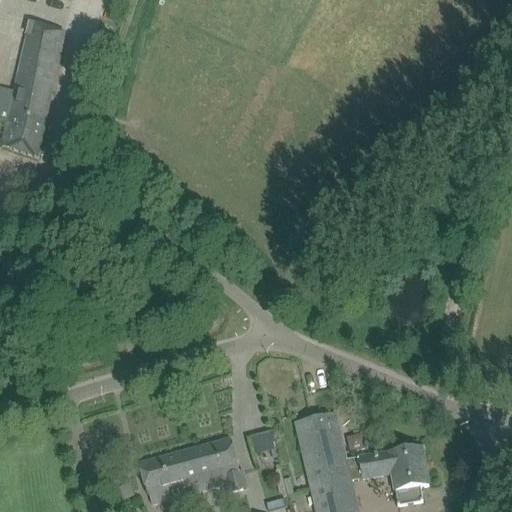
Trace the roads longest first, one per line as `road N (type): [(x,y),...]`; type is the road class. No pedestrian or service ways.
road 1 (unclassified): [(481,416),(276,343),(0,414)]
road 2 (unknown): [(62,179),(70,13)]
